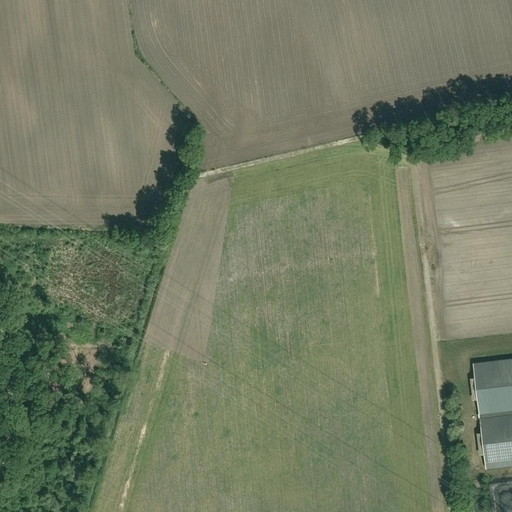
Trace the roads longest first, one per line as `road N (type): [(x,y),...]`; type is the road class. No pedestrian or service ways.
road 1 (track): [(447,511),(412,165),(427,149),(511,130)]
road 2 (track): [(0,320),(10,414),(0,467)]
